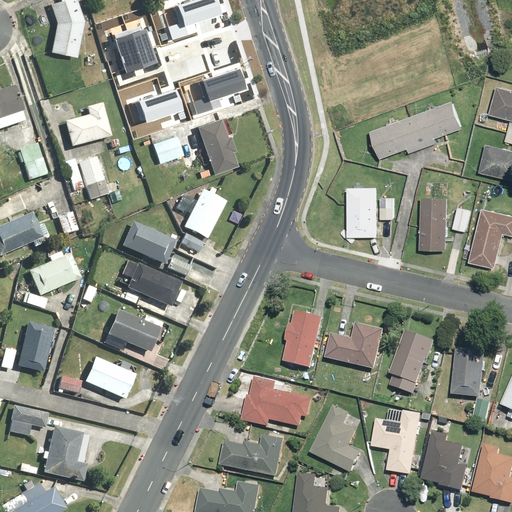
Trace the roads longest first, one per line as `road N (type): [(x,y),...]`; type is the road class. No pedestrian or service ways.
road 1 (secondary): [(136,511),(267,250)]
road 2 (secondary): [(267,250),(296,151),(257,0)]
road 3 (residential): [(267,250),(511,305)]
